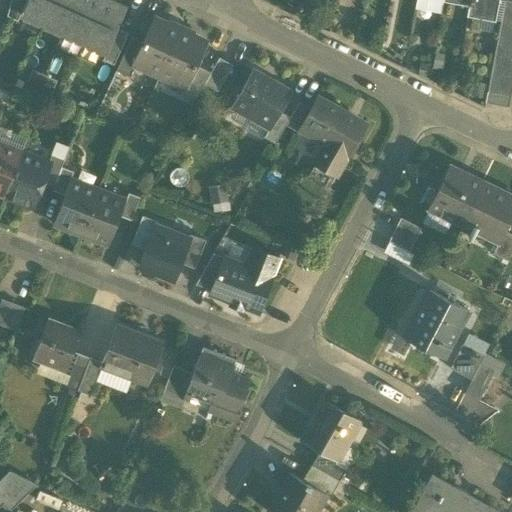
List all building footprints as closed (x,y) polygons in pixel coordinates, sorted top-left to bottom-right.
[(11,0),(7,16),(17,21),(21,14),(21,13),(26,0),(11,0)] [(21,14),(43,24),(53,0),(26,0),(21,13),(21,14)] [(53,0),(43,24),(64,33),(78,0),(53,0)] [(78,0),(64,33),(84,43),(103,0),(78,0)] [(127,7),(110,0),(103,0),(84,43),(106,53),(117,28),(127,7)] [(442,0),(443,0),(416,0),(415,6),(426,8),(427,1),(442,4),(442,0)] [(470,0),(469,5),(467,15),(478,17),(494,20),(498,0),(470,0)] [(504,0),(498,0),(494,20),(500,21),(502,12),(504,0)] [(511,0),(504,0),(502,12),(511,13),(511,0)] [(500,21),(500,23),(511,25),(511,13),(502,12),(500,21)] [(492,32),(494,20),(478,17),(476,29),(492,32)] [(135,65),(159,76),(181,29),(175,26),(173,28),(154,19),(143,43),(133,64),(135,65)] [(511,25),(500,23),(498,34),(511,36),(511,25)] [(103,60),(114,65),(128,33),(117,28),(106,53),(103,60)] [(187,32),(181,29),(159,76),(184,87),(186,88),(196,66),(206,44),(186,34),(187,32)] [(511,36),(498,34),(495,45),(511,48),(511,36)] [(116,70),(130,76),(135,65),(133,64),(143,43),(131,37),(116,70)] [(511,48),(495,45),(493,57),(511,60),(511,48)] [(511,60),(493,57),(491,68),(511,72),(511,60)] [(210,73),(204,84),(217,91),(232,65),(219,58),(210,73)] [(181,95),(194,101),(204,84),(210,73),(196,66),(186,88),(184,87),(181,95)] [(511,72),(491,68),(489,79),(511,83),(511,72)] [(57,81),(32,69),(26,82),(51,93),(57,81)] [(269,127),(270,128),(279,111),(290,92),(252,71),(232,106),(252,117),(269,127)] [(510,96),(511,87),(511,83),(489,79),(488,83),(487,92),(510,96)] [(470,95),(486,98),(487,92),(488,83),(473,81),(470,95)] [(485,103),(509,107),(510,96),(487,92),(486,98),(485,103)] [(332,173),(337,176),(366,125),(317,97),(311,108),(299,129),(300,129),(327,144),(316,165),(332,173)] [(286,125),(299,132),(300,129),(299,129),(311,108),(299,102),(290,117),(286,125)] [(264,137),(275,143),(286,125),(290,117),(279,111),(270,128),(269,127),(264,137)] [(262,140),(264,137),(269,127),(252,117),(245,130),(262,140)] [(0,143),(21,152),(27,138),(0,127),(0,143)] [(56,142),(52,153),(65,158),(69,146),(56,142)] [(0,195),(4,197),(21,152),(0,143),(0,195)] [(48,162),(21,152),(4,197),(33,208),(44,177),(50,163),(48,162)] [(44,177),(55,182),(65,158),(52,153),(48,162),(50,163),(44,177)] [(324,186),(332,173),(316,165),(309,177),(324,186)] [(428,209),(462,226),(482,184),(460,173),(461,171),(449,165),(428,209)] [(53,191),(64,195),(70,179),(73,172),(62,167),(53,191)] [(55,225),(80,235),(98,190),(70,179),(64,195),(61,201),(67,203),(64,210),(61,209),(55,225)] [(225,184),(208,186),(211,204),(228,202),(225,184)] [(507,195),(482,184),(462,226),(471,230),(468,236),(472,239),(476,232),(497,242),(498,243),(505,230),(505,231),(511,216),(511,195),(507,194),(507,195)] [(125,200),(98,190),(80,235),(106,245),(112,228),(109,227),(112,220),(117,222),(119,216),(125,201),(125,200)] [(119,216),(131,221),(140,198),(128,193),(125,200),(125,201),(119,216)] [(131,244),(146,249),(152,235),(153,235),(157,226),(158,222),(142,216),(131,244)] [(389,241),(409,251),(421,228),(401,218),(389,241)] [(168,238),(170,231),(157,226),(153,235),(164,239),(168,238)] [(492,253),(508,261),(511,252),(511,233),(505,231),(505,230),(498,243),(497,242),(492,253)] [(140,266),(173,279),(180,263),(189,238),(188,238),(170,231),(168,238),(164,239),(153,235),(152,235),(146,249),(140,266)] [(180,263),(195,268),(205,240),(189,234),(188,238),(189,238),(180,263)] [(246,266),(253,248),(222,237),(213,253),(224,257),(246,266)] [(409,251),(389,241),(383,252),(408,265),(414,253),(409,251)] [(210,294),(258,312),(279,259),(253,248),(246,266),(224,257),(211,290),(210,294)] [(195,284),(211,290),(224,257),(213,253),(195,284)] [(404,338),(444,359),(469,311),(429,290),(404,338)] [(0,324),(15,331),(24,307),(0,298),(0,324)] [(64,372),(65,373),(73,351),(82,330),(80,329),(79,332),(49,320),(50,317),(48,317),(32,360),(33,360),(34,358),(40,360),(65,369),(64,372)] [(132,377),(146,382),(161,343),(117,326),(103,362),(102,365),(132,377)] [(495,369),(480,362),(484,355),(463,344),(450,369),(471,380),(464,394),(478,401),(492,376),(495,369)] [(232,418),(234,419),(249,379),(231,371),(235,360),(202,347),(193,373),(185,392),(187,392),(211,402),(208,409),(210,409),(232,418)] [(65,369),(40,360),(36,372),(65,383),(77,353),(73,351),(65,373),(64,372),(65,369)] [(485,352),(484,355),(480,362),(495,369),(492,376),(497,378),(505,363),(485,352)] [(65,385),(77,390),(90,358),(77,353),(65,383),(65,385)] [(103,362),(90,358),(77,390),(90,395),(96,381),(102,365),(103,362)] [(102,365),(96,381),(126,392),(132,377),(102,365)] [(163,391),(184,400),(187,392),(185,392),(193,373),(173,365),(163,391)] [(184,400),(163,391),(160,400),(181,408),(184,400)] [(336,460),(337,461),(346,444),(360,420),(325,400),(302,441),(320,451),(336,460)] [(357,451),(346,444),(337,461),(336,460),(335,463),(346,470),(357,451)] [(320,451),(311,465),(339,481),(346,470),(335,463),(336,460),(320,451)] [(332,493),(339,481),(311,465),(304,477),(327,490),(332,493)] [(0,498),(4,502),(9,508),(35,484),(9,471),(0,480),(0,498)] [(266,510),(269,511),(314,511),(315,510),(324,495),(328,497),(328,495),(325,494),(325,493),(327,490),(304,477),(302,480),(288,472),(288,474),(291,476),(271,511),(267,509),(266,510)] [(494,511),(495,511),(468,496),(466,499),(430,480),(412,511),(494,511)]
